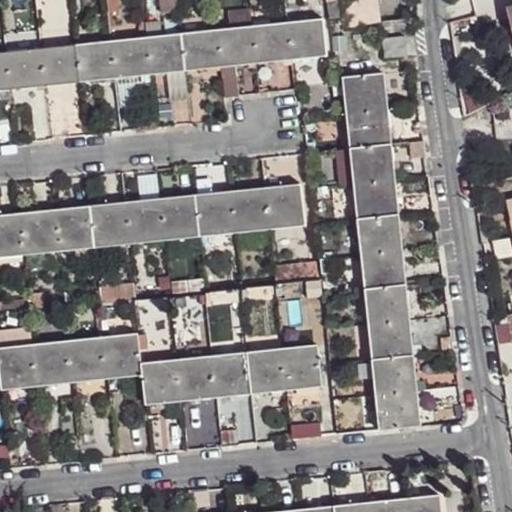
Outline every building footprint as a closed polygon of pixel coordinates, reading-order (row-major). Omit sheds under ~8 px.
[(119,0),(107,0),(109,12),(120,11),(119,0)] [(376,0),(357,0),(340,3),(345,30),(380,24),(376,0)] [(337,1),(327,3),(330,19),(340,18),(337,1)] [(216,16),(206,17),(208,31),(217,31),(216,16)] [(323,19),(288,23),(292,60),(328,56),(323,19)] [(288,23),(253,27),(257,64),(292,60),(288,23)] [(253,27),(217,31),(221,68),(257,64),(253,27)] [(208,31),(182,34),(186,72),(221,68),(217,31),(208,31)] [(182,34),(147,38),(151,75),(186,72),(182,34)] [(405,37),(383,40),(385,57),(408,56),(405,37)] [(147,38),(111,42),(115,79),(151,75),(147,38)] [(111,42),(76,46),(80,83),(115,79),(111,42)] [(76,46),(40,49),(44,86),(80,83),(76,46)] [(40,49),(5,53),(9,90),(44,86),(40,49)] [(5,53),(0,53),(0,91),(9,90),(5,53)] [(385,74),(342,78),(346,114),(388,109),(385,74)] [(236,77),(223,78),(224,98),(238,96),(236,77)] [(388,109),(346,114),(350,149),(392,144),(388,109)] [(392,144),(350,149),(354,184),(396,180),(392,144)] [(396,180),(354,184),(358,220),(399,215),(396,180)] [(302,184),(266,188),(271,230),(306,226),(302,184)] [(266,188),(231,192),(235,233),(271,230),(266,188)] [(231,192),(195,195),(200,237),(235,233),(231,192)] [(195,195),(160,199),(165,241),(200,237),(195,195)] [(160,199),(125,203),(130,245),(165,241),(160,199)] [(125,203),(90,206),(94,249),(130,245),(125,203)] [(90,206),(55,210),(59,252),(94,249),(90,206)] [(55,210),(20,214),(24,256),(59,252),(55,210)] [(20,214),(0,215),(0,258),(24,256),(20,214)] [(399,215),(358,220),(361,255),(403,250),(399,215)] [(403,250),(361,255),(365,290),(406,286),(403,250)] [(319,262),(274,268),(276,284),(321,279),(319,262)] [(134,284),(99,288),(100,303),(135,299),(134,284)] [(406,286),(365,290),(368,325),(410,321),(406,286)] [(206,307),(197,308),(198,315),(207,314),(206,307)] [(410,321),(368,325),(372,361),(414,356),(410,321)] [(138,334),(103,338),(108,379),(143,375),(142,364),(138,334)] [(103,338),(68,342),(73,383),(108,379),(103,338)] [(68,342),(33,346),(37,387),(73,383),(68,342)] [(318,345),(283,349),(287,390),(322,387),(318,345)] [(33,346),(0,349),(0,373),(2,391),(37,387),(33,346)] [(283,349),(248,353),(252,394),(287,390),(283,349)] [(248,353),(212,357),(217,398),(252,394),(248,353)] [(414,356),(372,361),(375,396),(418,392),(414,356)] [(212,357),(177,360),(181,401),(217,398),(212,357)] [(177,360),(142,364),(143,375),(146,405),(181,401),(177,360)] [(418,392),(375,396),(379,431),(421,427),(418,392)] [(351,408),(337,410),(338,418),(352,416),(351,408)] [(94,443),(81,445),(84,456),(96,454),(94,443)] [(441,511),(440,495),(405,499),(406,511),(441,511)] [(406,511),(405,499),(370,503),(370,511),(406,511)] [(370,511),(370,503),(335,506),(335,511),(370,511)]
